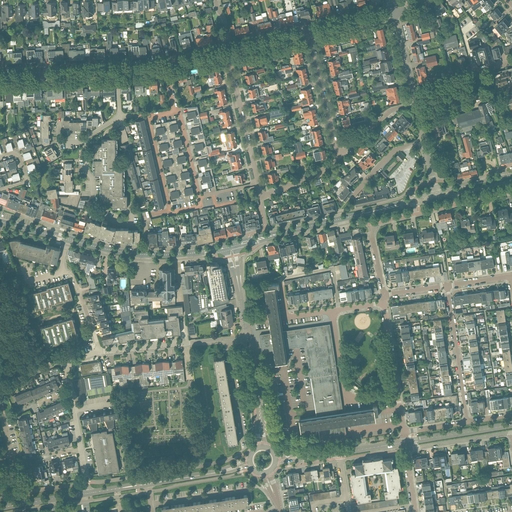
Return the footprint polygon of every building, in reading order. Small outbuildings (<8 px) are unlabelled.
[(84,8),(81,8),(82,17),(85,17),(85,16),(92,15),(92,14),(94,14),(93,6),(92,6),(92,1),(90,1),(90,0),(86,0),(86,1),(84,1),(84,8)] [(103,3),(97,3),(98,11),(105,10),(106,13),(110,11),(109,11),(108,0),(104,0),(105,0),(103,1),(103,3)] [(116,0),(117,2),(112,2),(113,14),(123,13),(122,0),(116,0)] [(133,1),(128,1),(128,0),(122,0),(123,13),(133,13),(133,9),(133,1)] [(133,1),(133,9),(139,8),(140,11),(144,9),(143,0),(137,0),(138,1),(133,1)] [(143,0),(144,9),(147,11),(148,8),(154,8),(154,0),(149,0),(148,0),(143,0)] [(158,0),(160,3),(156,4),(158,11),(162,11),(167,10),(166,6),(164,0),(158,0)] [(185,6),(184,2),(183,0),(174,0),(176,6),(176,10),(177,10),(182,6),(185,6)] [(329,5),(333,4),(332,0),(328,0),(329,3),(322,5),(325,16),(332,14),(330,7),(329,5)] [(343,0),(344,1),(339,3),(341,12),(349,10),(348,7),(351,6),(349,0),(343,0)] [(485,0),(484,1),(482,0),(480,0),(471,7),(474,11),(481,5),(486,11),(494,4),(490,0),(485,0)] [(65,17),(70,17),(70,8),(67,8),(67,2),(65,2),(62,1),(62,2),(61,2),(61,13),(65,13),(65,17)] [(70,8),(70,17),(70,19),(75,18),(75,14),(79,14),(79,2),(78,2),(77,1),(76,1),(75,2),(73,2),(73,6),(70,6),(70,8)] [(438,11),(437,12),(439,15),(447,10),(441,1),(434,6),(438,11)] [(32,10),(29,10),(29,16),(32,16),(33,17),(35,17),(36,16),(36,15),(40,15),(39,4),(38,3),(37,3),(35,3),(35,4),(31,4),(32,10)] [(56,8),(55,8),(55,3),(47,3),(47,8),(43,9),(43,15),(56,15),(56,8)] [(19,10),(15,10),(16,22),(23,21),(23,14),(26,14),(26,4),(18,4),(19,10)] [(315,4),(311,5),(313,13),(317,12),(318,17),(325,16),(322,5),(322,4),(315,6),(315,4)] [(7,16),(13,16),(12,12),(13,11),(13,9),(12,8),(12,6),(8,6),(8,5),(5,5),(5,11),(2,11),(2,21),(7,21),(7,16)] [(298,21),(302,20),(302,21),(311,19),(308,9),(304,10),(303,7),(295,8),(298,21)] [(494,20),(497,18),(502,14),(497,8),(489,14),(494,20)] [(286,17),(285,13),(279,15),(279,18),(281,26),(288,25),(286,17)] [(286,17),(288,25),(295,23),(293,15),(286,17)] [(266,17),(263,18),(265,30),(272,28),(270,21),(267,21),(266,17)] [(263,18),(262,18),(256,20),(259,31),(265,30),(263,18)] [(500,22),(494,27),(501,36),(508,29),(506,27),(510,24),(510,23),(509,21),(508,21),(505,18),(500,22)] [(411,23),(406,25),(408,33),(413,31),(416,31),(415,26),(414,24),(414,23),(411,23)] [(241,27),(243,35),(250,33),(248,26),(241,27)] [(201,37),(195,38),(196,40),(197,46),(205,44),(203,34),(202,33),(201,27),(197,28),(198,34),(200,33),(201,37)] [(241,27),(235,29),(236,37),(243,35),(241,27)] [(374,30),(376,38),(384,36),(382,28),(377,30),(374,30)] [(413,31),(408,33),(410,40),(418,38),(417,35),(414,36),(413,31)] [(211,32),(203,34),(205,44),(213,42),(212,37),(211,37),(211,32)] [(441,39),(444,49),(458,45),(455,34),(441,39)] [(160,48),(164,47),(161,35),(157,36),(159,45),(158,45),(156,44),(153,45),(153,46),(151,47),(153,56),(161,54),(160,48)] [(190,41),(193,40),(191,35),(188,35),(180,37),(181,40),(180,40),(181,43),(182,43),(184,49),(191,47),(190,41)] [(329,41),(324,42),(325,49),(336,46),(337,46),(334,36),(328,37),(329,41)] [(376,45),(371,46),(372,50),(385,47),(385,44),(386,44),(384,36),(376,38),(374,38),(376,45)] [(174,38),(169,39),(171,45),(167,46),(169,53),(177,51),(174,38)] [(485,60),(485,61),(491,59),(487,45),(482,47),(479,39),(468,42),(470,48),(471,48),(472,48),(473,50),(473,51),(476,63),(482,61),(481,59),(485,58),(485,60)] [(491,47),(491,48),(492,50),(494,58),(500,57),(497,47),(501,44),(497,39),(490,44),(491,47)] [(104,48),(97,48),(97,58),(105,57),(105,55),(105,51),(107,51),(107,48),(107,47),(107,41),(103,41),(104,48)] [(89,42),(86,42),(86,43),(87,54),(90,54),(90,58),(97,58),(97,48),(90,48),(89,43),(89,42)] [(73,59),(77,59),(76,49),(70,49),(70,43),(65,44),(66,54),(69,53),(69,59),(70,59),(70,60),(73,60),(73,59)] [(77,47),(76,47),(76,49),(77,59),(84,58),(84,54),(87,54),(86,43),(84,43),(83,43),(83,46),(82,46),(77,46),(77,47)] [(63,54),(66,54),(65,44),(62,44),(63,50),(55,50),(56,60),(63,60),(63,54)] [(138,44),(128,45),(129,53),(131,53),(131,54),(132,57),(139,57),(139,50),(139,47),(138,44)] [(411,46),(413,54),(418,53),(417,48),(420,48),(419,44),(411,46)] [(49,45),(45,46),(45,56),(48,56),(48,60),(56,60),(55,50),(55,47),(49,47),(49,45)] [(6,58),(7,63),(14,62),(14,56),(14,52),(6,53),(6,46),(3,46),(3,53),(4,59),(6,58)] [(41,48),(34,48),(35,61),(42,61),(42,56),(45,56),(45,46),(41,46),(41,48)] [(122,48),(118,48),(118,58),(126,57),(125,51),(125,48),(125,46),(122,46),(122,48)] [(146,46),(139,47),(139,50),(139,57),(147,56),(146,50),(146,46)] [(337,52),(336,46),(325,49),(327,55),(334,54),(334,53),(337,52)] [(466,56),(464,46),(463,46),(464,47),(458,48),(459,52),(461,52),(463,57),(466,56)] [(110,48),(110,52),(111,58),(118,58),(118,48),(118,47),(110,48)] [(293,57),(302,55),(300,47),(291,49),(292,53),(294,52),(295,56),(293,57)] [(34,48),(24,49),(24,50),(24,57),(27,57),(27,61),(35,61),(34,48)] [(378,58),(382,57),(382,58),(389,57),(387,49),(380,50),(380,49),(376,50),(378,58)] [(24,50),(21,50),(21,52),(14,52),(14,56),(14,62),(22,62),(21,58),(24,57),(24,50)] [(354,52),(351,53),(353,63),(359,61),(358,55),(357,54),(357,52),(354,52)] [(424,60),(422,52),(418,53),(413,54),(415,62),(424,60)] [(247,60),(242,61),(244,69),(251,68),(252,67),(254,67),(252,59),(258,58),(257,54),(247,57),(247,60)] [(302,55),(293,57),(294,64),(304,62),(302,55)] [(464,57),(458,59),(460,68),(466,66),(464,57)] [(339,60),(336,60),(328,61),(330,68),(337,66),(340,66),(339,60)] [(385,70),(392,68),(390,61),(383,62),(380,63),(381,70),(385,69),(385,70)] [(339,73),(337,66),(330,68),(331,75),(339,73)] [(418,76),(426,74),(424,66),(416,68),(418,76)] [(210,68),(207,69),(209,77),(220,74),(219,67),(215,68),(212,69),(212,68),(210,68)] [(299,76),(307,75),(305,68),(296,70),(296,73),(299,73),(299,76)] [(493,78),(494,80),(494,82),(493,82),(494,85),(495,85),(495,86),(507,83),(506,79),(510,78),(508,71),(500,73),(501,76),(493,78)] [(253,73),(245,75),(247,83),(258,81),(256,75),(254,75),(253,73)] [(353,78),(352,73),(343,75),(338,76),(339,79),(333,81),(334,88),(342,86),(347,84),(346,79),(348,79),(349,79),(349,78),(353,78)] [(394,80),(393,73),(386,74),(385,73),(382,74),(383,81),(385,82),(388,81),(388,82),(394,80)] [(220,74),(209,77),(208,77),(210,85),(213,85),(216,84),(216,83),(222,82),(220,74)] [(426,74),(418,76),(420,83),(428,81),(426,74)] [(194,93),(191,79),(187,80),(186,75),(178,77),(181,88),(184,87),(183,81),(187,80),(188,85),(190,94),(194,93)] [(297,82),(295,82),(296,84),(296,85),(297,88),(299,87),(299,85),(301,84),(308,82),(307,75),(299,76),(296,77),(296,78),(297,82)] [(253,88),(248,89),(249,94),(249,97),(250,97),(250,98),(263,95),(262,90),(263,88),(265,88),(265,87),(275,84),(277,84),(276,80),(274,80),(258,84),(253,85),(253,88)] [(135,88),(135,93),(143,93),(143,95),(147,95),(146,88),(143,88),(143,87),(143,81),(135,82),(135,88)] [(149,81),(149,92),(153,92),(153,93),(157,93),(157,81),(149,81)] [(130,82),(121,83),(121,89),(121,93),(127,93),(127,100),(132,100),(131,99),(131,93),(130,93),(130,89),(130,82)] [(103,91),(103,96),(108,96),(110,96),(111,102),(115,101),(115,91),(112,91),(111,84),(103,85),(103,91)] [(347,84),(342,86),(334,88),(336,94),(343,93),(343,90),(348,88),(347,84)] [(88,96),(100,95),(99,85),(91,85),(91,91),(87,92),(88,96)] [(77,93),(76,86),(70,86),(70,88),(66,88),(67,97),(71,97),(71,94),(77,93)] [(388,96),(389,96),(392,95),(397,94),(396,86),(390,87),(388,88),(386,88),(386,89),(388,96)] [(62,88),(55,89),(55,95),(55,99),(66,98),(65,92),(62,92),(62,88)] [(304,97),(311,95),(310,88),(300,90),(301,94),(303,93),(304,97)] [(41,89),(34,90),(34,96),(34,99),(42,99),(42,100),(45,100),(45,98),(44,93),(41,94),(41,89)] [(55,89),(47,89),(47,91),(47,93),(48,99),(49,99),(55,99),(55,95),(55,89)] [(218,97),(225,96),(224,89),(217,90),(217,89),(214,90),(214,93),(217,92),(218,97)] [(20,106),(24,106),(24,97),(21,97),(20,90),(13,91),(13,100),(14,100),(14,101),(18,101),(18,100),(19,100),(20,106)] [(34,90),(26,90),(26,92),(27,97),(27,99),(28,99),(34,99),(34,96),(34,90)] [(13,91),(5,91),(6,101),(13,100),(13,91)] [(392,95),(389,96),(388,96),(389,103),(393,102),(393,103),(399,102),(397,94),(392,95)] [(303,102),(298,103),(298,105),(300,105),(301,104),(301,106),(313,103),(311,95),(304,97),(302,98),(303,102)] [(218,98),(214,99),(215,107),(221,105),(227,103),(225,96),(218,97),(218,98)] [(264,110),(264,109),(267,109),(265,102),(264,98),(260,98),(261,101),(252,103),(254,112),(259,110),(259,111),(264,110)] [(337,100),(339,107),(346,105),(350,104),(348,98),(337,100)] [(366,110),(370,109),(368,102),(364,103),(364,107),(360,108),(361,111),(364,110),(366,110)] [(490,121),(485,103),(478,105),(479,109),(482,121),(482,123),(490,121)] [(346,105),(339,107),(340,114),(348,112),(351,111),(350,104),(346,105)] [(201,122),(199,113),(197,106),(187,107),(188,112),(184,113),(185,116),(188,116),(188,118),(194,117),(195,123),(201,122)] [(308,107),(302,108),(304,119),(309,117),(316,116),(314,109),(309,110),(308,107)] [(283,109),(269,112),(270,118),(284,115),(283,109)] [(482,121),(479,109),(456,115),(458,122),(460,131),(469,130),(468,125),(472,124),(482,121)] [(223,119),(230,117),(229,110),(222,111),(222,110),(219,111),(219,114),(222,113),(223,119)] [(92,116),(92,118),(92,126),(98,126),(98,121),(103,121),(102,116),(101,114),(99,114),(98,115),(98,116),(92,116)] [(261,116),(255,118),(257,126),(263,124),(268,123),(266,115),(261,116)] [(403,115),(398,120),(406,128),(407,127),(408,127),(410,125),(410,124),(411,123),(410,123),(411,123),(408,120),(408,121),(403,115)] [(318,123),(316,116),(309,117),(310,121),(308,122),(309,125),(318,123)] [(347,119),(342,120),(343,127),(347,126),(348,129),(366,125),(365,120),(350,124),(349,116),(346,117),(347,119)] [(230,117),(223,119),(225,124),(222,124),(223,127),(226,127),(226,126),(232,124),(230,117)] [(437,124),(433,125),(435,135),(443,133),(443,134),(446,133),(442,119),(441,117),(435,118),(436,121),(437,124)] [(398,120),(395,123),(394,124),(399,130),(401,132),(402,132),(403,131),(403,132),(406,129),(405,129),(406,128),(398,120)] [(169,138),(174,137),(175,137),(173,130),(179,129),(177,124),(171,125),(170,121),(166,122),(169,138)] [(162,127),(156,129),(157,134),(162,133),(164,140),(165,139),(169,138),(166,122),(161,123),(162,127)] [(204,138),(201,122),(195,123),(191,124),(192,128),(188,129),(189,132),(191,131),(192,134),(197,133),(199,139),(204,138)] [(387,132),(384,135),(387,138),(386,139),(388,141),(389,142),(390,141),(390,140),(391,140),(392,141),(394,138),(393,137),(397,133),(394,130),(391,127),(390,128),(388,127),(385,130),(387,132)] [(310,134),(306,135),(307,140),(310,139),(321,136),(319,129),(312,131),(310,131),(310,133),(310,134)] [(264,130),(258,132),(260,140),(264,139),(265,142),(273,140),(272,136),(268,137),(267,133),(265,133),(264,130)] [(226,140),(235,138),(236,138),(236,136),(235,136),(233,131),(227,133),(227,132),(224,133),(226,140)] [(14,141),(16,147),(19,146),(19,147),(21,146),(23,150),(34,146),(32,143),(25,145),(22,138),(19,139),(18,134),(12,136),(14,141)] [(321,136),(310,139),(311,146),(316,145),(323,144),(321,136)] [(466,151),(464,152),(466,157),(472,156),(470,147),(473,147),(471,140),(468,141),(467,136),(462,138),(466,151)] [(14,141),(8,143),(6,137),(1,139),(2,144),(4,151),(5,151),(4,150),(7,149),(7,151),(13,149),(13,148),(16,147),(14,141)] [(173,154),(177,153),(178,153),(177,146),(182,145),(181,139),(174,141),(174,137),(169,138),(173,154)] [(377,144),(375,146),(377,148),(382,152),(388,145),(387,145),(386,143),(388,141),(386,139),(383,137),(377,144)] [(107,139),(102,139),(102,145),(93,145),(93,149),(92,149),(92,155),(93,155),(93,163),(92,163),(92,169),(93,169),(93,173),(101,173),(101,180),(99,180),(99,183),(101,183),(101,191),(99,191),(99,197),(101,197),(101,202),(112,201),(112,208),(117,208),(117,209),(122,209),(123,208),(127,208),(127,195),(124,195),(124,190),(125,190),(125,184),(124,184),(124,176),(125,176),(125,170),(124,170),(124,166),(116,166),(116,162),(118,162),(118,156),(116,156),(116,148),(118,148),(118,142),(116,142),(116,138),(107,138),(107,139)] [(168,156),(169,155),(173,154),(169,138),(165,139),(166,143),(159,144),(160,150),(166,149),(168,156)] [(208,154),(206,145),(204,138),(199,139),(195,140),(196,144),(192,145),(192,148),(195,147),(195,150),(201,148),(202,155),(208,154)] [(226,140),(222,141),(224,147),(226,146),(227,146),(227,148),(228,149),(231,148),(231,147),(237,146),(235,138),(228,140),(226,140)] [(490,140),(479,143),(480,147),(480,151),(477,151),(478,157),(482,156),(482,155),(485,154),(485,153),(489,152),(489,150),(492,149),(490,140)] [(302,152),(300,141),(293,143),(296,153),(302,152)] [(129,143),(120,146),(133,189),(142,187),(138,173),(137,170),(136,167),(129,144),(129,143)] [(375,159),(377,157),(363,143),(356,151),(360,155),(363,152),(368,157),(363,162),(362,160),(359,164),(361,165),(360,166),(362,168),(362,167),(364,169),(367,166),(368,167),(370,165),(372,166),(374,163),(373,162),(375,159)] [(272,152),(270,147),(268,147),(267,144),(261,146),(263,154),(272,152)] [(211,145),(206,146),(207,152),(208,154),(208,156),(213,155),(216,154),(218,154),(220,153),(219,149),(212,150),(211,145)] [(26,159),(27,161),(33,159),(31,153),(36,151),(34,146),(23,150),(24,153),(23,153),(25,159),(26,159)] [(47,156),(55,151),(52,146),(44,151),(47,156)] [(506,147),(503,148),(507,163),(511,162),(509,153),(507,153),(506,151),(506,147)] [(503,148),(498,149),(498,150),(501,165),(507,163),(503,148)] [(315,152),(313,152),(315,160),(316,160),(326,158),(324,150),(319,151),(315,152)] [(50,161),(51,161),(58,156),(55,151),(47,156),(50,161)] [(229,154),(227,154),(228,157),(229,162),(233,161),(240,159),(238,152),(232,154),(232,153),(229,154)] [(400,152),(395,157),(401,162),(405,157),(400,152)] [(173,154),(177,170),(181,169),(182,169),(180,162),(186,161),(185,155),(178,157),(177,153),(173,154)] [(177,170),(173,154),(169,155),(169,159),(163,160),(164,166),(170,165),(171,171),(172,171),(177,170)] [(212,170),(208,154),(202,155),(199,156),(200,160),(195,161),(196,164),(198,163),(199,166),(205,164),(206,171),(212,170)] [(28,164),(27,165),(29,170),(30,170),(31,173),(33,172),(37,171),(35,164),(40,163),(38,157),(33,159),(27,161),(28,164)] [(8,166),(10,171),(10,172),(16,170),(16,167),(17,166),(15,161),(14,161),(13,158),(2,161),(4,167),(8,166)] [(72,168),(73,168),(73,162),(68,162),(68,159),(62,159),(62,163),(63,163),(63,168),(72,168)] [(242,167),(240,159),(233,161),(235,166),(232,167),(233,170),(236,169),(235,168),(242,167)] [(274,161),(271,162),(271,159),(265,160),(267,168),(275,166),(274,161)] [(469,159),(466,159),(467,161),(468,166),(470,177),(478,175),(476,165),(473,166),(473,169),(472,169),(470,162),(469,162),(469,161),(469,159)] [(456,169),(453,170),(456,180),(463,178),(460,167),(460,166),(460,164),(459,161),(454,163),(456,169)] [(463,164),(460,164),(460,166),(460,167),(463,178),(470,177),(468,166),(467,161),(463,162),(463,164)] [(354,168),(349,172),(344,178),(350,185),(358,177),(356,174),(358,172),(354,168)] [(180,186),(185,185),(186,185),(184,178),(190,177),(188,171),(182,173),(181,169),(177,170),(180,186)] [(384,181),(390,175),(384,169),(378,174),(384,181)] [(10,171),(5,173),(7,179),(12,177),(14,183),(20,181),(19,178),(20,178),(19,172),(17,173),(16,170),(10,172),(10,171)] [(175,187),(176,187),(180,186),(177,170),(172,171),(173,175),(167,176),(168,182),(172,181),(173,186),(174,186),(175,187)] [(203,176),(199,177),(200,180),(202,179),(203,182),(207,181),(207,183),(201,185),(202,189),(210,187),(215,186),(213,177),(212,170),(206,171),(202,172),(203,176)] [(243,173),(235,175),(236,180),(239,180),(239,183),(245,182),(243,173)] [(277,175),(275,176),(274,173),(268,174),(270,182),(278,180),(277,175)] [(74,185),(64,185),(64,191),(57,191),(57,195),(67,195),(67,194),(73,194),(73,191),(74,191),(74,185)] [(185,189),(185,185),(180,186),(184,202),(189,201),(188,194),(193,193),(192,187),(185,189)] [(307,192),(305,185),(298,187),(300,193),(307,192)] [(178,203),(184,202),(180,186),(176,187),(177,191),(170,192),(171,198),(177,196),(178,203)] [(353,191),(352,190),(347,186),(339,196),(345,201),(353,191)] [(20,207),(22,202),(23,200),(24,197),(26,190),(27,190),(21,188),(17,199),(17,198),(17,200),(15,199),(15,198),(12,196),(13,194),(8,193),(8,195),(7,195),(3,193),(1,198),(7,200),(8,200),(6,205),(6,206),(17,211),(19,206),(20,207)] [(39,208),(35,216),(40,218),(54,222),(57,214),(49,212),(50,208),(53,209),(54,207),(59,207),(59,204),(58,198),(57,195),(57,191),(56,190),(56,188),(47,189),(47,191),(48,198),(51,198),(52,203),(51,206),(43,204),(41,203),(40,203),(39,208)] [(388,188),(382,189),(383,191),(378,192),(377,191),(373,192),(372,188),(368,190),(363,191),(364,194),(360,195),(360,199),(354,200),(355,206),(355,207),(371,203),(381,201),(388,199),(387,195),(389,195),(388,188)] [(19,206),(17,211),(25,214),(29,204),(31,200),(24,197),(23,200),(22,202),(20,207),(19,206)] [(87,198),(81,198),(78,208),(83,209),(85,201),(87,201),(87,198)] [(29,204),(25,214),(32,217),(33,216),(35,217),(35,216),(39,208),(34,206),(36,200),(34,199),(33,199),(31,205),(29,204)] [(333,210),(336,209),(333,199),(328,200),(330,213),(333,212),(333,211),(333,210)] [(322,202),(324,212),(327,211),(328,213),(330,213),(328,200),(322,202)] [(297,209),(298,209),(300,217),(305,216),(303,208),(299,209),(298,203),(296,204),(297,207),(297,209)] [(317,216),(318,215),(317,214),(320,213),(318,203),(312,204),(313,207),(315,216),(317,216)] [(277,205),(273,205),(274,209),(277,223),(279,222),(280,223),(282,222),(283,221),(281,213),(279,213),(277,205)] [(312,215),(312,216),(313,217),(315,216),(313,207),(307,208),(309,216),(312,215)] [(277,223),(274,209),(272,210),(273,212),(269,213),(270,216),(269,216),(271,224),(271,225),(272,224),(277,223)] [(507,209),(498,210),(499,219),(504,219),(504,223),(508,223),(508,222),(511,220),(511,212),(508,213),(507,209)] [(60,225),(72,228),(74,221),(74,220),(76,215),(64,211),(60,225)] [(444,212),(445,220),(446,224),(454,223),(455,226),(457,225),(455,218),(452,219),(450,211),(447,212),(446,211),(445,212),(444,212)] [(440,223),(436,224),(439,235),(442,234),(441,229),(441,227),(447,226),(446,224),(445,220),(444,212),(443,212),(442,212),(441,212),(441,213),(437,214),(439,222),(440,223)] [(250,215),(253,228),(256,228),(257,228),(258,228),(259,227),(258,220),(259,219),(258,214),(253,215),(250,215)] [(247,218),(244,219),(245,222),(247,230),(248,230),(250,230),(250,229),(253,228),(250,215),(247,216),(247,218)] [(490,216),(480,217),(481,226),(482,230),(487,229),(496,228),(494,220),(491,220),(490,216)] [(85,221),(80,219),(79,222),(77,230),(82,231),(85,221)] [(466,229),(467,233),(475,232),(474,225),(470,225),(469,219),(460,220),(462,229),(466,229)] [(87,221),(84,231),(88,233),(93,235),(93,234),(98,236),(102,237),(104,238),(107,239),(111,240),(116,240),(116,241),(121,241),(121,240),(125,240),(125,242),(130,242),(130,243),(135,243),(135,242),(140,242),(140,231),(137,231),(137,230),(128,230),(128,228),(113,228),(106,226),(106,225),(107,221),(103,220),(101,223),(101,224),(90,220),(90,222),(87,221)] [(199,233),(197,234),(197,243),(213,239),(209,220),(200,222),(200,228),(198,229),(199,233)] [(215,226),(212,227),(215,239),(216,239),(218,239),(218,238),(221,237),(217,220),(215,221),(215,223),(215,226)] [(219,220),(217,220),(221,237),(223,237),(224,237),(226,237),(226,236),(227,236),(225,228),(221,229),(219,220)] [(235,220),(232,221),(235,234),(238,233),(239,234),(240,233),(241,233),(239,224),(236,225),(235,220)] [(227,227),(229,236),(229,235),(230,236),(231,236),(232,235),(235,234),(232,221),(229,222),(230,226),(227,227)] [(338,229),(327,232),(327,233),(328,238),(329,242),(334,241),(334,245),(337,256),(343,255),(342,252),(343,252),(342,247),(340,241),(340,238),(340,237),(342,237),(346,236),(351,235),(350,231),(339,234),(338,232),(338,229)] [(433,234),(433,231),(426,232),(426,230),(421,231),(422,234),(419,234),(420,241),(434,239),(434,242),(438,242),(437,233),(433,234)] [(177,231),(172,231),(168,232),(168,234),(167,234),(168,236),(169,244),(176,244),(175,236),(178,236),(177,231)] [(149,246),(158,246),(157,232),(148,232),(149,246)] [(328,245),(325,232),(319,233),(320,238),(319,238),(321,247),(328,245)] [(404,236),(403,236),(404,238),(405,244),(410,244),(410,246),(411,246),(417,245),(418,245),(417,238),(413,239),(412,232),(404,233),(404,236)] [(313,235),(306,236),(308,243),(309,248),(317,246),(316,246),(315,239),(314,239),(313,235)] [(385,239),(385,240),(386,246),(391,245),(392,248),(399,247),(398,240),(394,241),(394,238),(393,235),(385,236),(385,239)] [(352,241),(353,245),(364,243),(363,240),(361,240),(360,237),(351,238),(352,241)] [(16,254),(51,263),(54,263),(54,262),(57,262),(60,249),(61,249),(50,246),(50,245),(47,245),(46,247),(47,247),(47,249),(20,242),(20,240),(18,239),(15,239),(12,240),(9,240),(9,241),(10,240),(13,251),(17,252),(16,254)] [(297,255),(297,250),(295,239),(289,240),(293,255),(297,255)] [(287,257),(293,255),(289,240),(283,242),(284,243),(287,257)] [(287,257),(284,243),(278,244),(281,258),(287,257)] [(364,243),(353,245),(354,251),(362,249),(362,246),(364,245),(364,243)] [(276,244),(267,246),(269,254),(267,255),(269,260),(272,259),(279,257),(278,252),(276,244)] [(76,260),(79,261),(81,252),(76,251),(76,250),(72,250),(68,249),(67,254),(68,258),(70,258),(70,259),(74,260),(74,261),(76,262),(76,260)] [(363,253),(362,249),(354,251),(355,257),(366,255),(366,252),(363,253)] [(505,254),(501,255),(502,263),(509,262),(510,264),(511,263),(511,251),(508,252),(508,250),(505,251),(505,254)] [(79,261),(82,262),(81,264),(87,266),(87,263),(89,254),(81,252),(79,261)] [(87,266),(85,272),(86,273),(89,274),(90,276),(91,273),(89,273),(90,269),(93,267),(95,268),(98,256),(94,255),(89,254),(87,263),(87,266)] [(486,256),(486,259),(487,267),(494,266),(493,265),(496,264),(495,256),(492,256),(492,255),(486,256)] [(296,259),(296,262),(298,262),(297,267),(304,267),(304,263),(304,261),(304,258),(296,259)] [(462,271),(461,263),(461,259),(451,260),(453,271),(456,270),(456,272),(462,271)] [(265,274),(268,274),(265,260),(256,262),(259,273),(264,272),(265,274)] [(356,263),(355,264),(356,266),(357,266),(358,269),(369,267),(368,265),(366,265),(365,261),(356,263)] [(210,264),(210,263),(207,263),(206,267),(212,298),(213,306),(225,302),(229,301),(224,272),(222,273),(221,271),(222,271),(221,266),(219,266),(219,265),(218,264),(217,264),(210,264)] [(185,314),(190,314),(188,294),(192,293),(190,275),(192,275),(192,279),(198,278),(196,265),(193,265),(192,264),(191,264),(190,264),(190,265),(189,265),(184,266),(185,273),(181,274),(185,314)] [(439,266),(433,267),(434,275),(440,274),(440,272),(443,272),(442,264),(438,264),(439,266)] [(369,267),(358,269),(356,270),(357,276),(359,276),(367,274),(367,270),(369,270),(369,267)] [(108,268),(107,284),(112,284),(112,279),(116,279),(116,277),(116,274),(119,274),(119,269),(117,269),(116,269),(115,268),(113,268),(108,268)] [(163,305),(175,304),(175,290),(178,290),(178,282),(176,282),(175,273),(174,273),(174,269),(175,269),(174,269),(174,268),(171,268),(163,268),(163,269),(160,269),(160,268),(159,268),(159,269),(159,273),(158,273),(158,283),(155,283),(155,284),(154,284),(154,289),(155,289),(155,290),(156,290),(156,292),(146,292),(146,290),(131,290),(131,302),(138,301),(138,303),(141,303),(141,302),(149,302),(149,300),(162,300),(162,303),(163,303),(163,305)] [(390,281),(396,280),(395,272),(386,274),(387,280),(390,279),(390,281)] [(47,289),(28,294),(32,311),(52,306),(52,305),(73,299),(68,282),(47,288),(47,289)] [(276,286),(279,286),(278,282),(277,282),(268,284),(268,287),(264,288),(265,288),(267,301),(270,321),(272,333),(274,347),(276,362),(275,362),(275,363),(287,361),(285,345),(283,332),(281,319),(278,299),(276,286)] [(364,286),(366,296),(372,295),(371,287),(368,288),(368,284),(364,284),(364,286)] [(306,289),(306,292),(307,300),(311,299),(311,301),(314,300),(314,299),(313,291),(309,291),(308,288),(306,289)] [(509,297),(508,290),(505,290),(504,288),(498,289),(499,299),(509,297)] [(340,300),(347,299),(346,291),(342,292),(341,290),(338,290),(339,296),(340,296),(340,300)] [(487,299),(486,291),(479,292),(481,303),(481,305),(487,304),(487,302),(487,299)] [(200,310),(208,307),(213,306),(212,298),(207,298),(207,294),(199,295),(198,295),(200,310)] [(460,304),(460,307),(463,306),(462,303),(461,295),(459,295),(459,294),(455,295),(455,296),(453,296),(453,299),(454,305),(460,304)] [(189,296),(191,312),(200,310),(198,295),(196,295),(189,296)] [(443,308),(446,308),(445,300),(442,301),(441,297),(437,298),(437,299),(435,300),(436,308),(443,307),(443,308)] [(119,301),(120,310),(121,315),(130,313),(129,300),(119,301)] [(217,312),(218,319),(222,318),(232,316),(230,309),(228,309),(227,306),(226,306),(225,302),(213,306),(208,307),(200,310),(201,314),(210,311),(210,310),(216,309),(216,312),(217,312)] [(404,304),(398,305),(399,316),(406,315),(405,312),(404,304)] [(178,314),(183,313),(182,306),(167,307),(168,318),(155,319),(151,319),(149,320),(148,309),(134,311),(134,319),(138,318),(138,321),(131,321),(131,322),(133,322),(134,331),(102,338),(103,338),(104,343),(104,342),(108,341),(108,344),(109,344),(109,343),(127,341),(127,339),(180,333),(178,316),(178,314)] [(124,329),(131,328),(130,313),(121,315),(124,329)] [(218,319),(216,319),(217,326),(220,326),(221,330),(227,328),(231,328),(231,324),(233,324),(232,316),(222,318),(218,319)] [(53,323),(41,327),(46,346),(61,342),(60,341),(77,336),(72,317),(53,322),(53,323)] [(498,322),(494,323),(495,327),(495,329),(499,329),(506,328),(506,325),(507,325),(506,321),(498,322)] [(195,334),(194,325),(187,326),(188,335),(195,334)] [(285,345),(308,342),(319,415),(321,426),(323,439),(346,436),(344,424),(344,422),(343,415),(344,415),(344,414),(343,414),(342,412),(340,397),(339,386),(337,375),(337,373),(336,366),(329,325),(289,331),(283,332),(272,333),(266,334),(259,335),(261,346),(261,349),(264,349),(274,347),(285,345)] [(360,331),(355,339),(359,342),(365,334),(360,331)] [(223,358),(224,357),(214,359),(228,444),(239,442),(237,442),(223,358)] [(175,362),(172,362),(174,374),(176,374),(176,373),(180,373),(180,377),(179,379),(179,382),(185,381),(182,359),(175,360),(175,362)] [(82,375),(102,371),(100,361),(80,365),(82,375)] [(169,361),(162,362),(164,383),(169,383),(169,380),(168,379),(167,374),(171,374),(171,375),(174,374),(172,362),(169,362),(169,361)] [(155,364),(152,364),(153,376),(156,376),(155,375),(159,375),(160,379),(159,381),(159,384),(159,386),(164,386),(164,383),(162,362),(155,362),(155,364)] [(149,363),(142,364),(144,385),(144,388),(148,388),(148,385),(149,385),(149,382),(147,381),(147,376),(151,376),(151,377),(153,376),(152,364),(149,364),(149,363)] [(135,366),(132,366),(133,379),(135,378),(135,377),(139,377),(139,381),(138,383),(139,386),(141,386),(141,388),(144,388),(144,385),(142,364),(135,364),(135,366)] [(133,379),(132,366),(129,366),(128,365),(121,366),(124,388),(129,387),(128,384),(127,383),(127,378),(130,378),(131,379),(133,379)] [(114,368),(106,369),(108,369),(109,373),(112,372),(112,381),(115,380),(115,379),(119,379),(119,384),(118,385),(118,388),(124,388),(121,366),(114,367),(114,368)] [(109,374),(108,374),(74,380),(77,396),(82,395),(82,394),(83,394),(84,394),(84,396),(112,391),(109,374)] [(49,379),(50,381),(54,391),(57,390),(56,389),(59,387),(58,384),(61,383),(58,376),(54,377),(54,376),(49,378),(49,379)] [(511,377),(506,378),(503,379),(504,385),(511,383),(511,377)] [(44,381),(45,384),(49,392),(52,390),(52,392),(54,391),(50,381),(49,379),(44,381)] [(39,382),(40,386),(44,394),(49,392),(45,384),(44,381),(44,380),(39,382)] [(29,387),(30,389),(34,397),(34,398),(39,396),(35,388),(33,389),(32,386),(29,387)] [(35,388),(39,396),(44,394),(40,386),(35,388)] [(25,391),(29,399),(34,397),(30,389),(25,391)] [(25,391),(20,393),(24,403),(26,402),(26,401),(29,399),(25,391)] [(467,393),(469,406),(469,405),(471,405),(472,411),(475,411),(475,412),(479,411),(479,410),(477,401),(477,398),(471,399),(470,392),(467,393)] [(22,404),(24,403),(20,393),(15,396),(15,394),(12,396),(14,401),(17,400),(19,404),(22,403),(22,404)] [(508,394),(502,395),(502,397),(503,407),(510,406),(509,396),(508,394)] [(486,397),(487,400),(487,406),(488,409),(497,407),(496,398),(495,396),(489,397),(486,397)] [(64,400),(59,402),(62,411),(68,408),(64,400)] [(275,409),(277,409),(278,413),(285,412),(285,407),(284,400),(280,400),(273,401),(275,409)] [(487,400),(477,401),(479,410),(485,409),(484,406),(487,406),(487,400)] [(56,402),(54,403),(58,413),(62,411),(59,402),(56,404),(56,402)] [(53,416),(56,415),(57,416),(59,415),(58,413),(54,403),(51,404),(52,406),(49,407),(53,416)] [(344,422),(375,418),(375,419),(375,414),(378,414),(377,405),(377,403),(373,404),(373,405),(373,407),(342,412),(319,415),(299,418),(300,430),(301,430),(300,429),(321,426),(344,422)] [(449,406),(446,406),(447,416),(453,415),(453,412),(459,411),(458,404),(452,405),(451,404),(449,404),(449,406)] [(49,407),(44,409),(49,420),(54,417),(53,416),(49,407)] [(414,408),(414,411),(416,420),(422,419),(422,417),(424,416),(424,410),(423,407),(414,408)] [(434,418),(433,408),(424,410),(424,416),(427,416),(428,418),(434,418)] [(41,415),(38,417),(40,424),(49,420),(44,409),(40,410),(41,412),(40,412),(41,415)] [(110,413),(108,413),(110,428),(113,427),(113,417),(117,417),(121,417),(120,412),(117,412),(116,412),(116,411),(114,412),(112,412),(112,411),(111,411),(110,411),(110,412),(110,413)] [(408,411),(405,411),(406,419),(409,418),(409,421),(412,421),(412,422),(416,421),(416,420),(414,411),(408,412),(408,411)] [(103,414),(99,415),(100,420),(104,419),(108,428),(110,428),(108,413),(106,413),(105,413),(105,412),(104,412),(104,413),(103,413),(103,414)] [(276,421),(286,420),(287,420),(285,412),(278,413),(275,414),(276,421)] [(93,416),(91,416),(94,431),(96,430),(97,420),(100,420),(99,415),(95,415),(95,414),(94,414),(93,415),(93,416)] [(86,417),(82,418),(83,418),(83,423),(87,422),(91,431),(94,431),(91,416),(89,416),(88,416),(88,415),(87,415),(87,416),(86,416),(86,417)] [(287,424),(286,420),(276,421),(278,434),(288,432),(287,424)] [(113,427),(110,428),(108,428),(106,428),(106,430),(102,431),(100,432),(99,431),(91,433),(94,446),(95,446),(95,448),(94,448),(99,474),(108,472),(110,472),(119,470),(112,428),(113,428),(113,427)] [(67,445),(70,444),(67,432),(61,433),(62,437),(64,446),(65,448),(67,448),(67,445)] [(52,439),(52,438),(51,437),(48,437),(49,439),(46,439),(45,435),(42,436),(44,442),(47,442),(48,449),(54,448),(52,439)] [(24,452),(27,451),(28,454),(36,453),(35,449),(34,449),(33,444),(24,446),(23,447),(24,452)] [(498,446),(494,446),(494,447),(496,461),(502,460),(502,458),(502,455),(508,455),(508,452),(501,452),(501,447),(498,447),(498,446)] [(485,451),(487,462),(496,461),(494,447),(488,448),(488,451),(485,451)] [(487,463),(487,462),(485,451),(482,452),(482,449),(476,450),(477,459),(483,459),(484,464),(487,463)] [(471,460),(477,459),(476,450),(469,451),(470,454),(467,454),(468,463),(471,462),(471,460)] [(464,452),(457,453),(458,462),(459,466),(468,464),(468,463),(467,454),(464,454),(464,452)] [(442,453),(438,454),(440,466),(441,469),(446,468),(446,469),(450,468),(449,465),(448,457),(448,454),(445,454),(443,455),(442,453)] [(452,463),(458,462),(457,453),(451,453),(451,456),(448,457),(449,465),(452,465),(452,463)] [(433,459),(430,459),(431,468),(440,466),(438,454),(434,454),(435,456),(432,456),(433,459)] [(357,496),(358,502),(371,500),(370,493),(366,494),(362,473),(373,471),(374,475),(376,475),(375,471),(385,469),(389,491),(384,491),(385,498),(399,496),(398,490),(401,489),(397,466),(392,467),(392,465),(391,458),(393,458),(385,459),(383,459),(382,458),(377,458),(377,457),(373,457),(373,456),(370,457),(367,458),(367,460),(362,461),(362,462),(360,463),(352,464),(354,464),(355,471),(356,472),(350,473),(354,496),(357,496)] [(427,457),(420,458),(421,467),(427,466),(427,468),(431,468),(430,459),(427,460),(427,457)] [(64,461),(62,462),(63,469),(66,468),(72,467),(73,469),(78,468),(77,461),(73,461),(72,458),(64,460),(64,461)] [(63,473),(61,465),(58,466),(57,462),(49,463),(51,472),(56,471),(57,475),(63,473)] [(48,479),(46,470),(43,471),(42,465),(34,467),(37,478),(41,478),(41,480),(48,479)] [(323,471),(320,471),(321,480),(322,483),(323,483),(325,482),(325,480),(334,478),(333,471),(330,471),(329,467),(322,468),(323,471)] [(317,469),(310,470),(312,479),(318,478),(318,480),(321,480),(320,471),(317,472),(317,469)] [(304,474),(302,474),(303,483),(306,482),(306,480),(312,479),(310,470),(304,471),(304,474)] [(298,472),(292,473),(294,483),(297,483),(297,484),(300,483),(303,483),(302,474),(299,475),(298,472)] [(287,484),(294,483),(292,473),(286,474),(286,476),(282,477),(283,483),(287,482),(287,484)] [(421,489),(423,489),(435,488),(434,481),(422,483),(422,487),(421,487),(421,489)] [(294,488),(287,489),(288,496),(296,495),(294,488)] [(454,489),(453,489),(455,503),(458,503),(458,504),(462,503),(460,495),(457,495),(456,489),(454,489)] [(247,495),(162,507),(162,511),(194,511),(248,504),(249,505),(247,495)] [(299,507),(298,503),(290,504),(291,511),(292,510),(292,511),(301,511),(301,506),(299,507)]
